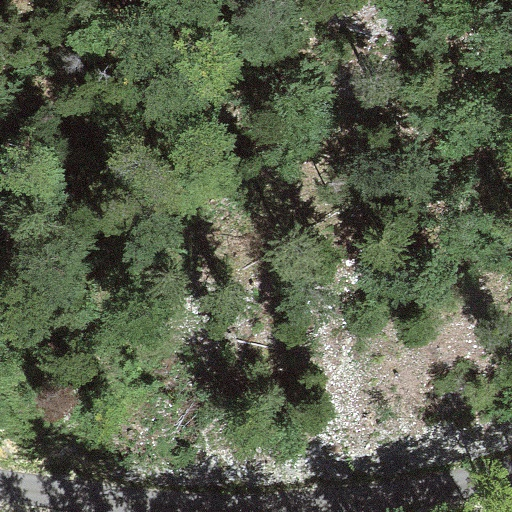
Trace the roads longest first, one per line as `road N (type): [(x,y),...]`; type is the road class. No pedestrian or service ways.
road 1 (unclassified): [(267,511),(511,478)]
road 2 (unclassified): [(0,488),(155,511)]
